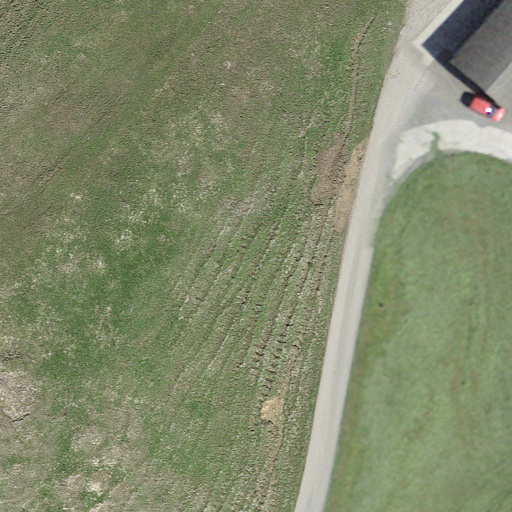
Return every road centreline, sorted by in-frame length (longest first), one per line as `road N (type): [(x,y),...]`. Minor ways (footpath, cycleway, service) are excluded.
road 1 (track): [(393,132),(417,71),(467,0)]
road 2 (track): [(393,132),(511,147)]
